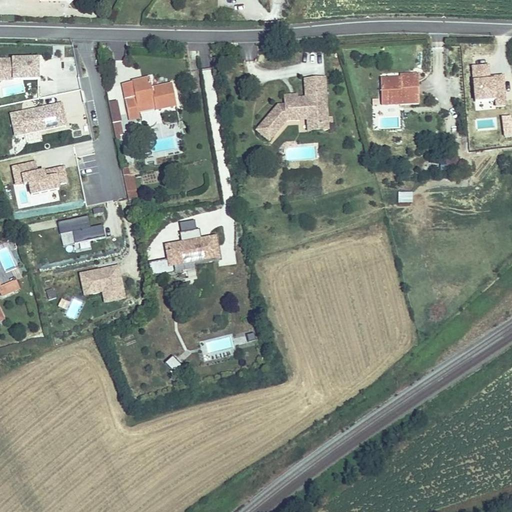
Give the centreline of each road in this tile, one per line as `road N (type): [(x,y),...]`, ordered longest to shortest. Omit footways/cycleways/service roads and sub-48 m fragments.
road 1 (unclassified): [(0,32),(511,29)]
road 2 (unknown): [(90,33),(91,80),(116,197)]
